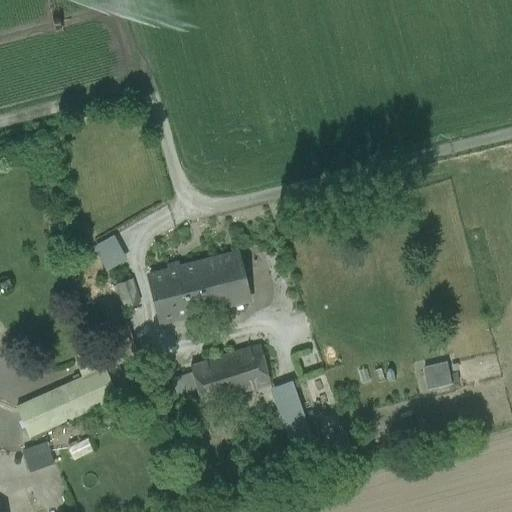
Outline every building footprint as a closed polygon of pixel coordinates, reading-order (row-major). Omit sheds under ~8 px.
[(113,236),(94,247),(107,271),(126,260),(113,236)] [(236,256),(202,265),(205,279),(216,276),(219,290),(222,290),(226,307),(247,301),(236,256)] [(202,265),(149,278),(161,323),(226,307),(222,290),(219,290),(216,276),(205,279),(202,265)] [(131,281),(118,285),(125,306),(137,302),(131,281)] [(235,355),(190,367),(202,404),(270,385),(260,348),(249,351),(250,355),(236,359),(235,355)] [(98,353),(76,363),(82,378),(104,368),(98,353)] [(450,385),(445,364),(423,368),(427,390),(450,385)] [(190,367),(172,372),(184,409),(202,404),(190,367)] [(82,378),(16,407),(29,436),(117,397),(104,368),(82,378)] [(291,385),(275,390),(285,419),(301,414),(291,385)] [(302,419),(287,425),(295,448),(311,443),(302,419)] [(75,459),(92,449),(86,439),(70,448),(75,459)] [(47,442),(23,450),(29,468),(53,459),(47,442)] [(331,452),(317,457),(320,467),(334,463),(331,452)]
